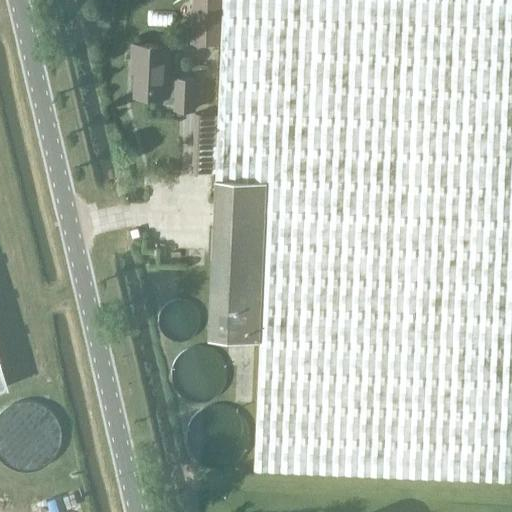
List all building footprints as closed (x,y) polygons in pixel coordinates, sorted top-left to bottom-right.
[(192,0),(190,41),(220,42),(222,0),(192,0)] [(261,341),(255,469),(362,474),(511,480),(511,479),(511,447),(511,0),(223,0),(222,35),(218,113),(216,171),(214,227),(209,338),(261,341)] [(132,43),(131,72),(135,72),(134,94),(166,95),(165,101),(175,102),(175,109),(195,110),(196,80),(168,79),(170,45),(132,43)] [(195,112),(193,171),(216,171),(218,113),(195,112)] [(194,320),(194,319),(193,312),(190,307),(185,303),(179,301),(172,301),(167,303),(165,305),(161,309),(160,312),(158,318),(158,321),(160,326),(163,331),(168,335),(174,337),(179,337),(183,336),(188,332),(191,329),(193,326),(194,320)] [(222,371),(221,362),(218,357),(215,353),(212,350),(208,347),(203,345),(198,344),(193,344),(188,345),(183,347),(177,351),(173,356),(171,360),(169,365),(169,370),(169,376),(170,380),(172,384),(176,389),(181,393),(185,395),(189,397),(194,397),(199,397),(205,396),(210,393),(214,390),(218,385),(220,381),(222,375),(222,371)] [(55,433),(55,432),(55,427),(53,420),(49,413),(45,408),(39,403),(32,400),(26,399),(20,398),(11,400),(4,403),(0,406),(0,457),(3,460),(10,464),(20,466),(27,465),(33,464),(38,461),(44,457),(50,450),(52,446),(54,440),(55,433)] [(243,434),(243,427),(241,421),(237,415),(234,412),(230,408),(224,405),(218,404),(213,403),(208,404),(201,405),(196,408),(190,413),(187,417),(184,422),(183,428),(182,434),(183,440),(184,445),(187,450),(190,454),(195,459),(200,462),(210,464),(218,464),(223,463),(229,460),(233,457),(238,452),(241,446),(243,440),(243,434)]
